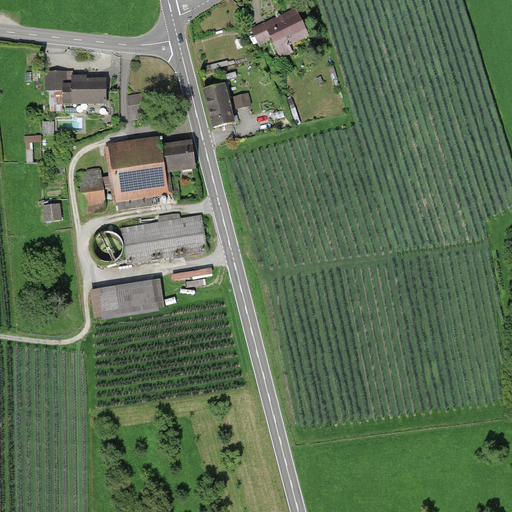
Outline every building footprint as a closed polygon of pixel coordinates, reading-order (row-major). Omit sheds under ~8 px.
[(309,37),(296,9),(252,30),(260,45),(272,39),(280,56),(292,51),(290,46),(309,37)] [(106,106),(105,81),(87,82),(87,79),(69,79),(69,71),(49,72),(50,113),(63,113),(63,107),(106,106)] [(234,124),(225,87),(205,91),(214,129),(234,124)] [(150,94),(129,98),(133,119),(154,115),(150,94)] [(247,95),(232,100),(235,109),(251,104),(247,95)] [(56,120),(45,120),(45,131),(56,131),(56,120)] [(28,161),(34,160),(33,141),(43,140),(42,133),(27,134),(28,161)] [(35,142),(36,161),(48,160),(47,147),(49,146),(49,134),(44,134),(45,141),(35,142)] [(161,140),(110,148),(118,204),(169,197),(166,175),(162,148),(161,140)] [(190,143),(162,148),(166,175),(194,170),(190,143)] [(85,206),(105,203),(100,170),(80,174),(85,206)] [(60,206),(45,208),(47,222),(62,220),(60,206)] [(202,217),(125,229),(130,263),(208,250),(202,217)] [(166,308),(161,281),(96,292),(101,319),(166,308)]
